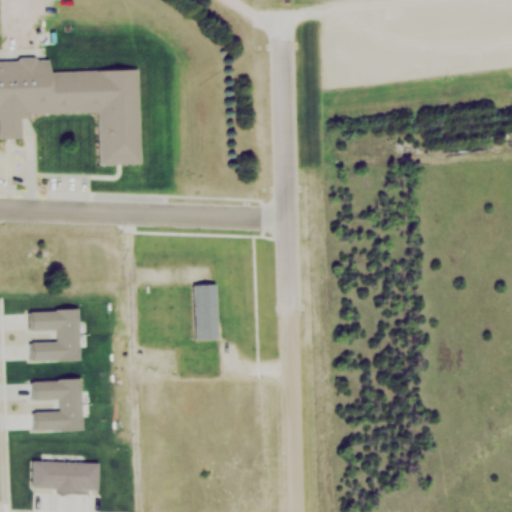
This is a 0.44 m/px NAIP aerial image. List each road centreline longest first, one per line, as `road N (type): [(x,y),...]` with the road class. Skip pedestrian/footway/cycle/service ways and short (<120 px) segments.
road 1 (residential): [(0,207),(290,217)]
road 2 (residential): [(287,28),(294,316)]
road 3 (residential): [(294,316),(299,511)]
